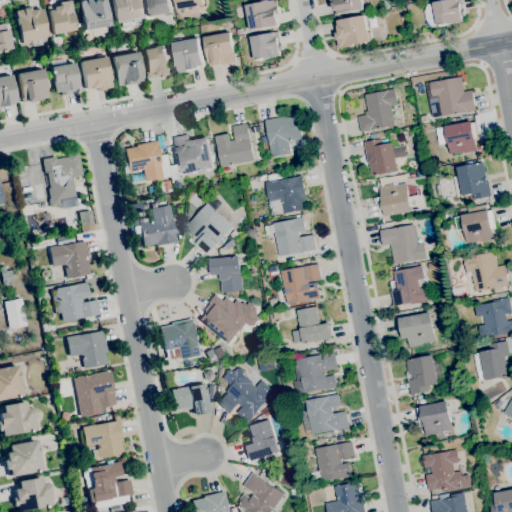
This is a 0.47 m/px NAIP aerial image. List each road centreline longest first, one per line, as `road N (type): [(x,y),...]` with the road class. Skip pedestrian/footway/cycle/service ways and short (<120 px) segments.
road 1 (residential): [(511,39),(0,140)]
road 2 (residential): [(316,76),(398,511)]
road 3 (residential): [(93,124),(168,511)]
